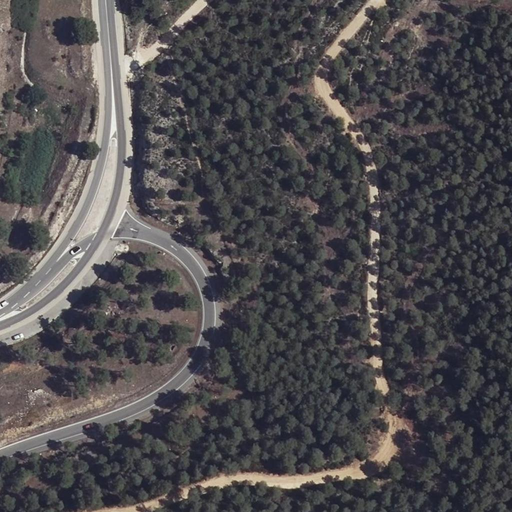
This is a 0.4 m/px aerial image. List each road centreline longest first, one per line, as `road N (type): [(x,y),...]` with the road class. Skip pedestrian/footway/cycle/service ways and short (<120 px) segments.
road 1 (track): [(121,511),(190,490),(319,472),(380,435),(387,288),(374,145),(332,70),(381,0)]
road 2 (motorway): [(0,454),(151,399),(202,351),(210,311),(201,275),(167,242),(118,226)]
road 3 (secondary): [(114,120),(63,256)]
road 4 (secondary): [(0,328),(63,288),(99,239)]
road 5 (secondary): [(114,120),(106,0)]
road 6 (track): [(207,0),(112,73)]
